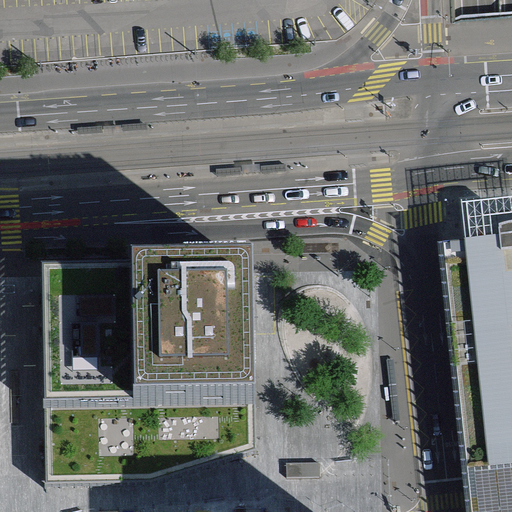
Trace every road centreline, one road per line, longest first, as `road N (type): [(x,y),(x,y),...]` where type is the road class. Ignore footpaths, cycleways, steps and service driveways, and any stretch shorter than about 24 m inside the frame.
road 1 (primary): [(476,0),(511,414)]
road 2 (secondary): [(111,209),(243,226),(354,225),(424,264)]
road 3 (secondary): [(320,91),(0,117)]
road 4 (secondary): [(111,209),(425,185)]
road 5 (primary): [(424,264),(450,511)]
road 6 (secondary): [(401,0),(320,91)]
